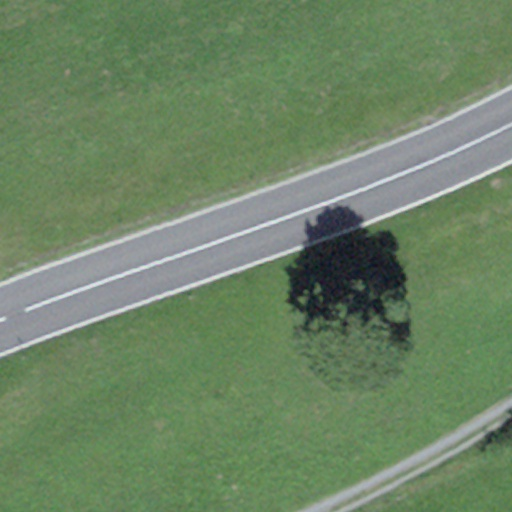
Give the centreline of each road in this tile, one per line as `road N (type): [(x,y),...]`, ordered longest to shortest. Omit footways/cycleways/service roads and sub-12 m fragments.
road 1 (secondary): [(511,126),(375,191),(0,332)]
road 2 (track): [(303,511),(418,457),(511,394)]
